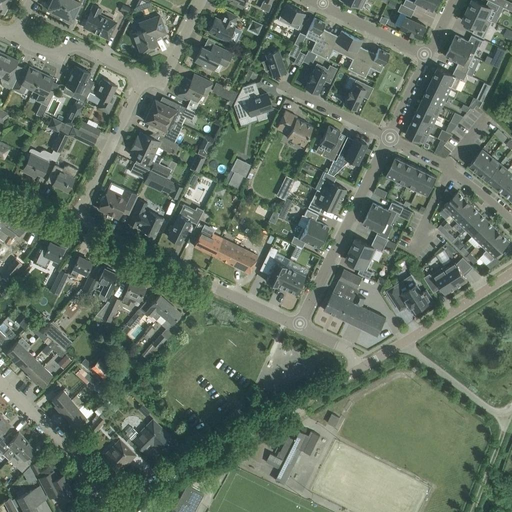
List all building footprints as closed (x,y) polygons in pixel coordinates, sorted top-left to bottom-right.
[(0,0),(0,10),(4,13),(9,0),(0,0)] [(75,0),(51,0),(47,9),(63,17),(63,21),(69,23),(72,21),(81,3),(75,0)] [(149,0),(138,0),(134,8),(138,9),(151,5),(152,2),(149,0)] [(342,0),(361,9),(365,0),(342,0)] [(403,4),(415,10),(417,4),(433,11),(438,1),(436,0),(415,0),(414,2),(409,0),(405,0),(403,4)] [(489,0),(487,0),(486,5),(475,0),(471,0),(467,9),(492,21),(488,19),(493,9),(497,11),(499,5),(489,0)] [(298,29),(305,13),(285,3),(277,20),(298,29)] [(411,17),(415,10),(403,4),(401,3),(398,10),(411,17)] [(99,14),(101,9),(93,5),(83,27),(100,35),(100,36),(105,38),(106,37),(108,39),(116,22),(99,14)] [(467,9),(462,20),(475,27),(472,32),(484,38),(492,21),(467,9)] [(215,18),(208,32),(227,41),(235,44),(242,30),(234,27),(232,26),(237,16),(225,11),(221,20),(215,18)] [(134,35),(133,36),(135,42),(136,41),(139,51),(143,50),(143,52),(149,49),(149,48),(157,45),(155,37),(166,33),(160,15),(144,21),(137,23),(140,31),(133,33),(134,35)] [(407,31),(413,34),(414,34),(420,37),(426,26),(406,16),(400,28),(407,31)] [(314,17),(306,35),(305,36),(315,41),(310,51),(319,55),(330,32),(322,28),(325,22),(314,17)] [(262,24),(252,20),(248,29),(257,34),(262,24)] [(343,54),(352,35),(341,30),(339,36),(330,32),(319,55),(328,59),(333,49),(343,54)] [(300,46),(305,36),(306,35),(299,32),(294,43),(300,46)] [(356,73),(367,50),(359,46),(362,40),(352,35),(343,54),(352,59),(347,69),(356,73)] [(474,56),(479,46),(480,46),(483,40),(471,35),(469,41),(455,35),(450,45),(474,56)] [(210,50),(201,46),(194,61),(213,70),(219,58),(227,62),(232,53),(213,44),(215,41),(214,41),(210,50)] [(467,74),(470,67),(469,66),(474,56),(450,45),(445,56),(458,62),(455,68),(467,74)] [(501,61),(506,50),(498,47),(493,57),(501,61)] [(367,50),(356,73),(365,77),(370,67),(380,72),(389,53),(378,48),(376,54),(367,50)] [(285,70),(277,49),(266,53),(268,59),(262,61),(265,70),(271,68),(273,74),(285,70)] [(300,66),(306,54),(299,51),(297,55),(293,62),(300,66)] [(12,73),(18,61),(11,58),(10,59),(4,56),(0,65),(0,76),(1,77),(0,79),(2,85),(7,87),(11,89),(17,76),(12,73)] [(327,68),(317,63),(312,74),(311,74),(308,80),(309,80),(305,87),(308,88),(307,90),(313,92),(314,91),(316,92),(323,80),(330,83),(337,68),(329,64),(327,68)] [(33,89),(41,72),(29,66),(24,77),(18,74),(17,76),(11,89),(23,94),(27,86),(33,89)] [(84,86),(90,73),(75,66),(73,69),(72,68),(69,74),(70,75),(66,85),(67,86),(64,91),(73,96),(73,97),(84,102),(90,89),(84,86)] [(456,89),(461,78),(464,80),(467,74),(455,68),(453,74),(438,67),(433,77),(456,89)] [(248,81),(253,71),(248,69),(244,79),(248,81)] [(41,72),(33,89),(39,92),(36,100),(41,103),(35,114),(42,117),(54,91),(48,89),(53,78),(41,72)] [(183,85),(177,96),(189,101),(190,99),(196,102),(197,102),(196,102),(204,87),(208,89),(209,89),(211,83),(212,83),(212,82),(211,83),(200,77),(201,77),(200,77),(201,76),(193,73),(190,80),(186,78),(183,85),(182,85),(183,85)] [(433,77),(428,87),(447,96),(454,99),(458,90),(456,89),(433,77)] [(102,98),(98,107),(108,112),(116,94),(112,92),(115,85),(103,79),(102,80),(100,81),(98,84),(99,86),(95,94),(102,98)] [(367,99),(373,87),(356,79),(354,82),(350,90),(347,96),(344,103),(355,109),(361,96),(367,99)] [(216,82),(213,90),(234,100),(237,92),(216,82)] [(258,120),(267,117),(265,111),(272,108),(267,93),(256,97),(255,93),(259,92),(255,82),(243,87),(233,105),(238,119),(256,114),(258,120)] [(486,95),(490,85),(484,82),(479,92),(486,95)] [(442,106),(447,96),(428,87),(423,97),(442,106)] [(423,97),(419,106),(438,115),(442,106),(423,97)] [(482,102),(475,98),(473,102),(480,107),(482,102)] [(195,112),(185,107),(172,101),(169,106),(155,99),(149,110),(180,125),(181,124),(180,123),(180,124),(174,121),(178,112),(192,119),(195,112)] [(75,102),(65,123),(72,127),(75,121),(83,105),(75,102)] [(433,124),(438,115),(419,106),(414,115),(433,124)] [(0,121),(4,123),(8,111),(0,108),(0,121)] [(149,110),(144,121),(159,128),(156,133),(165,137),(170,140),(174,141),(179,131),(170,127),(173,121),(180,125),(149,110)] [(277,127),(280,122),(285,125),(283,130),(289,133),(286,137),(303,145),(312,126),(296,118),(297,116),(285,110),(277,127)] [(455,112),(452,119),(459,123),(464,116),(455,112)] [(429,134),(433,124),(414,115),(410,125),(429,134)] [(52,117),(47,127),(57,131),(58,130),(60,131),(51,148),(60,152),(69,135),(72,127),(65,123),(64,123),(52,117)] [(100,130),(82,121),(78,130),(96,138),(100,130)] [(457,125),(450,121),(447,127),(453,129),(457,125)] [(333,160),(339,146),(333,143),(339,130),(328,125),(318,145),(324,148),(321,155),(333,160)] [(405,134),(424,143),(429,134),(410,125),(405,134)] [(78,130),(74,137),(92,146),(96,138),(78,130)] [(174,142),(165,137),(163,143),(140,132),(138,136),(137,135),(134,142),(155,152),(158,146),(160,148),(170,153),(172,148),(176,150),(179,144),(174,142)] [(503,141),(507,137),(502,132),(498,137),(503,141)] [(335,161),(344,165),(349,160),(358,164),(363,154),(361,153),(366,143),(354,138),(348,150),(342,147),(335,161)] [(0,157),(3,159),(10,146),(0,141),(0,157)] [(149,164),(155,152),(134,142),(130,150),(131,150),(129,154),(149,164)] [(439,154),(443,156),(446,157),(450,152),(443,146),(439,154)] [(491,156),(482,149),(469,165),(478,172),(491,156)] [(30,153),(22,170),(31,174),(32,173),(36,174),(37,172),(42,175),(48,162),(47,162),(52,153),(45,150),(43,150),(41,150),(40,152),(38,157),(30,153)] [(190,169),(198,173),(205,157),(198,153),(197,153),(190,169)] [(395,156),(386,175),(397,181),(406,162),(395,156)] [(478,172),(487,180),(500,163),(491,156),(478,172)] [(234,171),(228,184),(237,188),(243,176),(246,177),(252,166),(252,165),(244,161),(243,164),(235,160),(230,170),(234,171)] [(397,181),(407,185),(416,167),(406,162),(397,181)] [(487,180),(495,186),(510,168),(509,167),(508,169),(500,163),(487,180)] [(55,178),(52,185),(67,192),(74,177),(78,169),(68,165),(64,166),(63,168),(54,164),(46,181),(47,181),(50,175),(55,178)] [(154,164),(151,170),(166,178),(169,171),(154,164)] [(252,166),(246,177),(250,179),(256,168),(252,166)] [(407,185),(417,190),(426,171),(416,167),(407,185)] [(511,181),(511,169),(510,168),(495,186),(504,193),(511,181)] [(160,190),(166,178),(151,170),(149,170),(143,182),(160,190)] [(336,177),(327,172),(325,171),(322,177),(326,180),(321,191),(317,189),(316,189),(341,201),(346,189),(333,183),(336,177)] [(417,190),(428,196),(437,177),(426,171),(417,190)] [(286,176),(282,184),(288,187),(292,179),(286,176)] [(218,185),(215,192),(222,195),(225,188),(218,185)] [(285,200),(290,189),(281,185),(276,195),(285,200)] [(98,209),(118,218),(122,211),(128,214),(138,195),(125,188),(122,195),(108,188),(104,195),(102,196),(100,200),(101,202),(98,209)] [(442,196),(448,201),(443,207),(450,214),(466,198),(458,191),(454,195),(446,188),(442,196)] [(316,189),(311,200),(308,207),(319,212),(322,206),(335,213),(341,201),(316,189)] [(385,197),(387,192),(382,189),(379,195),(385,197)] [(450,214),(458,221),(473,205),(466,198),(450,214)] [(129,223),(136,227),(137,224),(141,226),(140,229),(144,231),(144,233),(148,235),(150,234),(154,236),(163,218),(149,211),(147,213),(143,211),(147,203),(140,199),(129,223)] [(400,213),(403,207),(392,201),(389,208),(397,211),(400,213)] [(373,202),(368,213),(387,222),(391,224),(397,211),(389,208),(388,210),(373,202)] [(0,229),(12,212),(0,203),(0,229)] [(480,213),(473,205),(458,221),(465,228),(480,213)] [(196,224),(203,210),(196,207),(192,216),(180,210),(167,236),(180,242),(183,234),(184,234),(187,228),(186,228),(190,221),(196,224)] [(323,237),(328,226),(315,220),(318,214),(307,209),(304,215),(309,218),(304,227),(302,226),(302,227),(323,237)] [(19,236),(28,224),(12,212),(0,229),(0,238),(8,244),(16,233),(19,236)] [(381,233),(387,222),(367,213),(362,224),(381,233)] [(465,228),(472,235),(488,220),(480,213),(465,228)] [(495,227),(488,220),(472,235),(480,243),(495,227)] [(455,238),(443,226),(440,230),(452,242),(455,238)] [(302,227),(297,237),(294,236),(291,242),(302,247),(305,241),(318,248),(323,237),(302,227)] [(502,234),(495,227),(480,243),(486,249),(483,253),(502,234)] [(194,246),(249,273),(258,255),(213,233),(211,236),(201,231),(194,246)] [(260,232),(256,241),(263,245),(268,236),(260,232)] [(385,245),(388,239),(377,233),(374,239),(385,245)] [(502,234),(483,253),(491,260),(487,265),(490,268),(500,260),(495,256),(510,241),(502,234)] [(454,244),(460,238),(458,236),(455,238),(452,242),(454,244)] [(374,239),(371,245),(356,238),(351,248),(372,259),(377,248),(382,251),(385,245),(374,239)] [(395,249),(398,243),(388,239),(385,245),(395,249)] [(51,257),(57,260),(61,253),(63,254),(66,247),(57,243),(56,245),(50,242),(46,251),(39,248),(33,262),(45,268),(51,257)] [(296,260),(302,247),(296,245),(290,257),(296,260)] [(272,261),(278,249),(271,246),(265,257),(272,261)] [(470,253),(463,247),(460,250),(466,256),(469,254),(470,253)] [(367,269),(372,259),(351,248),(345,259),(361,267),(358,272),(369,278),(372,272),(367,269)] [(469,254),(466,256),(474,263),(477,260),(470,252),(469,254)] [(86,274),(92,262),(79,256),(73,268),(70,275),(76,278),(80,271),(86,274)] [(456,262),(445,269),(457,287),(468,280),(463,273),(467,270),(472,265),(463,257),(457,263),(456,262)] [(276,286),(286,266),(275,261),(265,281),(276,286)] [(31,267),(26,262),(16,273),(22,278),(31,267)] [(286,266),(276,286),(277,286),(296,295),(305,276),(286,267),(286,266)] [(98,280),(89,276),(83,290),(90,293),(93,287),(101,291),(98,297),(105,300),(112,287),(118,275),(111,271),(112,269),(107,267),(106,269),(104,268),(98,280)] [(60,269),(50,290),(58,294),(68,273),(60,269)] [(339,279),(357,288),(362,277),(344,269),(339,279)] [(446,294),(457,287),(445,269),(434,276),(446,294)] [(424,277),(430,287),(436,284),(429,273),(424,277)] [(131,281),(125,293),(126,293),(122,301),(128,304),(132,296),(139,299),(145,287),(131,281)] [(421,291),(416,283),(410,287),(409,286),(407,288),(408,288),(402,292),(398,286),(394,288),(393,287),(387,291),(399,309),(400,310),(406,306),(405,304),(408,302),(411,306),(413,305),(417,311),(424,306),(426,306),(429,304),(430,302),(432,301),(425,290),(424,290),(421,291)] [(377,336),(386,318),(362,306),(366,298),(357,294),(353,301),(333,292),(324,309),(377,336)] [(160,294),(151,305),(146,311),(150,315),(156,320),(170,303),(160,294)] [(121,300),(112,295),(109,302),(107,301),(95,315),(110,322),(121,300)] [(133,328),(142,318),(141,317),(145,313),(144,313),(146,311),(151,305),(146,300),(139,309),(139,308),(135,313),(127,323),(133,328)] [(172,322),(180,312),(170,303),(156,320),(161,314),(166,318),(161,324),(166,328),(161,334),(161,333),(152,344),(151,343),(141,354),(148,360),(167,339),(175,328),(177,327),(172,322)] [(27,316),(18,324),(23,329),(31,320),(27,316)] [(8,327),(8,328),(2,322),(0,323),(0,342),(4,346),(16,334),(8,327)] [(44,330),(53,338),(65,349),(72,342),(50,323),(44,330)] [(39,336),(43,332),(36,326),(32,330),(39,336)] [(48,344),(52,340),(43,332),(39,336),(48,344)] [(101,333),(96,339),(101,343),(106,337),(101,333)] [(14,361),(26,349),(30,345),(21,336),(7,352),(11,356),(10,357),(14,361)] [(52,340),(48,344),(42,350),(45,353),(51,347),(57,352),(61,348),(52,340)] [(57,352),(62,357),(65,353),(61,348),(57,352)] [(24,369),(35,358),(26,349),(14,361),(19,366),(20,365),(24,369)] [(65,354),(61,360),(67,365),(71,360),(70,358),(66,355),(65,354)] [(32,378),(43,366),(35,358),(24,369),(28,372),(27,374),(32,378)] [(86,368),(90,364),(85,358),(80,363),(86,368)] [(37,381),(42,385),(52,375),(43,366),(32,378),(36,383),(37,381)] [(89,381),(92,377),(82,368),(80,370),(79,369),(75,374),(86,384),(89,381)] [(97,381),(92,377),(89,381),(93,385),(97,381)] [(271,384),(270,386),(270,387),(270,389),(271,390),(272,391),(274,391),(276,391),(277,390),(278,389),(278,387),(278,385),(277,384),(275,383),(274,383),(272,383),(271,384)] [(111,403),(114,400),(117,396),(106,385),(105,386),(103,388),(100,391),(99,391),(111,403)] [(58,410),(71,399),(63,390),(51,399),(55,404),(54,405),(58,410)] [(67,418),(78,408),(71,399),(58,410),(62,415),(63,413),(67,418)] [(137,408),(145,416),(149,411),(142,403),(137,408)] [(69,423),(74,428),(86,418),(93,412),(91,409),(89,410),(84,404),(78,408),(67,418),(71,422),(69,423)] [(94,423),(97,420),(99,416),(104,412),(99,407),(94,411),(97,414),(92,421),(94,423)] [(0,414),(0,413),(0,432),(9,423),(0,414)] [(340,417),(332,413),(327,422),(335,426),(340,417)] [(93,435),(105,421),(99,416),(97,420),(88,430),(93,435)] [(156,448),(158,446),(169,435),(153,419),(139,433),(132,427),(123,437),(131,445),(135,442),(146,453),(153,445),(156,448)] [(310,454),(320,435),(311,430),(309,435),(300,430),(295,439),(287,435),(284,441),(285,441),(280,451),(279,450),(277,456),(271,452),(266,461),(279,468),(279,467),(281,468),(275,480),(284,484),(292,468),(290,467),(292,464),(294,465),(301,449),(310,454)] [(9,460),(15,453),(27,440),(19,432),(14,437),(10,433),(0,442),(0,450),(3,453),(3,454),(9,460)] [(136,454),(133,452),(119,438),(102,456),(117,471),(123,465),(124,464),(125,465),(136,454)] [(12,456),(9,459),(14,464),(22,472),(35,458),(31,454),(36,449),(27,440),(15,453),(12,456)] [(41,471),(36,461),(29,465),(34,475),(41,471)] [(39,479),(49,499),(56,495),(60,501),(74,494),(64,475),(58,478),(54,471),(39,479)] [(38,511),(35,506),(42,502),(47,499),(40,485),(17,498),(24,511),(38,511)] [(193,511),(203,495),(204,494),(186,485),(175,507),(171,511),(193,511)] [(17,511),(10,496),(4,502),(9,511),(17,511)]
